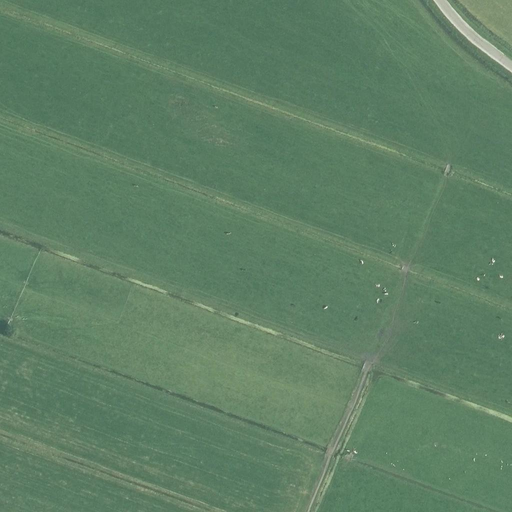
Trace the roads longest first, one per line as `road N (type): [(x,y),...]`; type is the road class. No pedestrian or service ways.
road 1 (track): [(511,179),(14,0)]
road 2 (track): [(511,219),(411,260),(306,511)]
